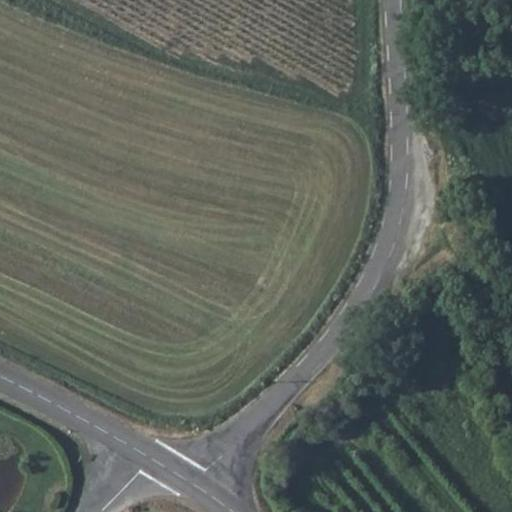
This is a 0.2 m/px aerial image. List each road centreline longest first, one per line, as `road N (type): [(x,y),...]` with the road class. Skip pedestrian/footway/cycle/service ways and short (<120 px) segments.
road 1 (unclassified): [(394,0),(400,146),(396,195),(374,270),(317,355),(194,485)]
road 2 (track): [(511,365),(400,146)]
road 3 (tertiary): [(0,378),(148,457)]
